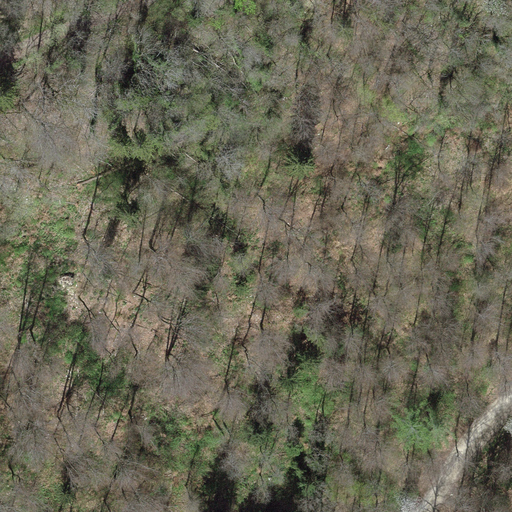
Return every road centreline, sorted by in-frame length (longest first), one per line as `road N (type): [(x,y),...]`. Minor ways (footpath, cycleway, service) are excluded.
road 1 (track): [(511,411),(431,511)]
road 2 (track): [(110,0),(0,60)]
